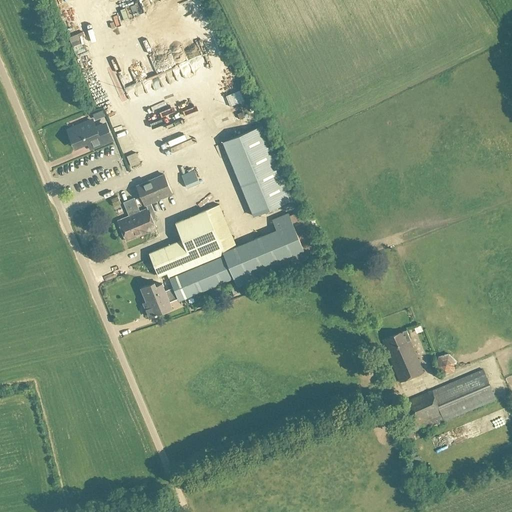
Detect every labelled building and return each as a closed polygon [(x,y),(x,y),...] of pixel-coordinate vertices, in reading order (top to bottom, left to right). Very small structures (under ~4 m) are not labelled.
[(169,84),(179,78),(173,68),(163,75),(169,84)] [(128,99),(165,83),(160,71),(123,87),(128,99)] [(95,109),(95,111),(92,112),(94,118),(102,116),(100,108),(95,109)] [(92,120),(71,129),(78,145),(91,140),(94,147),(111,140),(105,124),(95,129),(92,120)] [(113,128),(116,138),(128,134),(125,124),(113,128)] [(180,126),(166,130),(169,144),(179,141),(177,132),(181,131),(180,126)] [(262,126),(224,141),(254,216),(293,200),(262,126)] [(138,163),(132,145),(122,148),(128,167),(138,163)] [(195,170),(182,175),(187,188),(200,183),(195,170)] [(157,216),(154,210),(151,202),(172,193),(164,174),(137,185),(145,205),(146,205),(148,208),(118,220),(127,241),(157,228),(154,221),(157,216)] [(204,184),(191,190),(193,195),(206,190),(204,184)] [(167,293),(147,301),(144,302),(150,317),(173,307),(170,301),(178,298),(179,300),(235,278),(238,286),(307,259),(307,258),(318,254),(300,210),(290,215),(289,213),(273,219),(277,229),(236,245),(220,204),(176,222),(183,239),(150,252),(159,275),(167,272),(173,287),(166,290),(167,293)] [(167,293),(166,290),(163,283),(156,286),(154,282),(141,287),(147,301),(167,293)] [(406,330),(382,340),(400,382),(423,372),(410,340),(406,330)] [(444,374),(454,371),(457,360),(450,353),(439,356),(436,366),(444,374)] [(408,401),(416,420),(399,427),(391,410),(384,412),(396,440),(403,437),(406,442),(414,440),(420,437),(418,432),(420,430),(419,428),(495,397),(484,369),(434,391),(408,401)]
